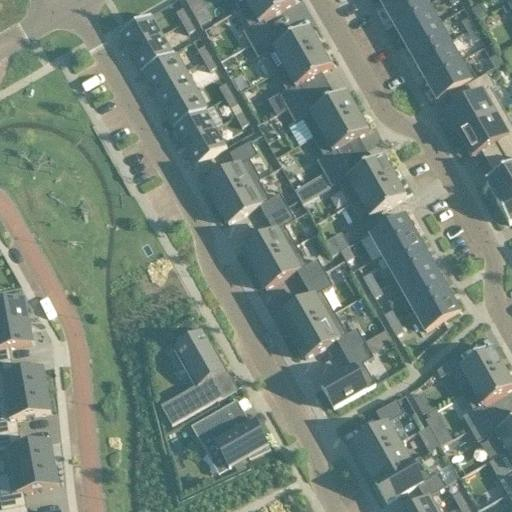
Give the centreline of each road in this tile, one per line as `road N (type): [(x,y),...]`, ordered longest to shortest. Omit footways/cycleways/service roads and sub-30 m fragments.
road 1 (residential): [(63,10),(93,43),(198,222),(208,266),(310,438),(336,511)]
road 2 (residential): [(511,333),(496,305),(495,257),(425,133),(385,115),(323,0)]
road 3 (residential): [(0,203),(77,339),(95,511)]
